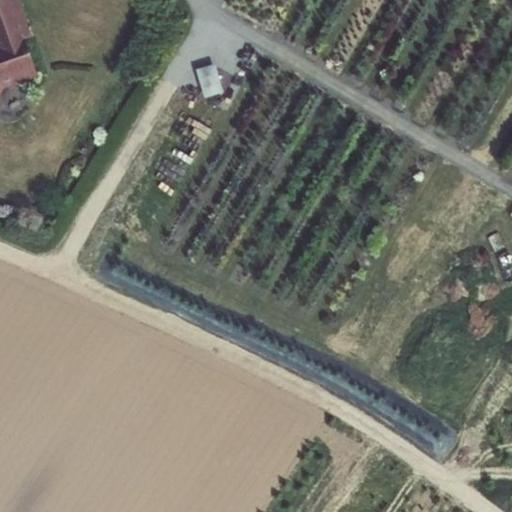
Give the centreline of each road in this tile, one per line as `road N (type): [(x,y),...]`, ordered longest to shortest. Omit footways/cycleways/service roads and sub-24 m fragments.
road 1 (unclassified): [(332,409),(0,259)]
road 2 (track): [(474,511),(332,409)]
